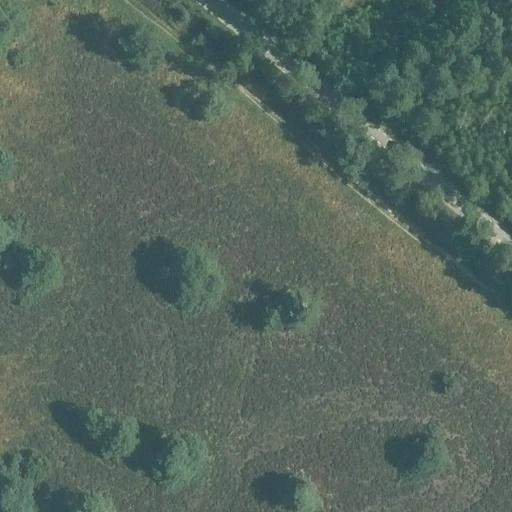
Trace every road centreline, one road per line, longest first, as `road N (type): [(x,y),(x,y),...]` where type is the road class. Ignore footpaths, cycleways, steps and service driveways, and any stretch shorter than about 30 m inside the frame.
road 1 (track): [(135,0),(511,309)]
road 2 (unclassified): [(511,250),(207,0)]
